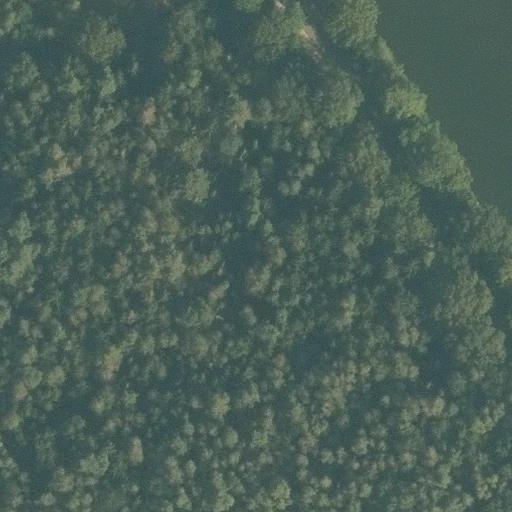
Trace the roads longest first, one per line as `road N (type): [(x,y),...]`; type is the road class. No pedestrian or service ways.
road 1 (unclassified): [(511,364),(291,0)]
road 2 (track): [(0,73),(125,57)]
